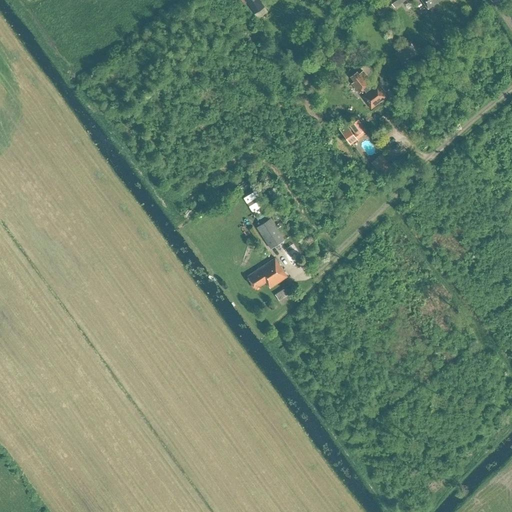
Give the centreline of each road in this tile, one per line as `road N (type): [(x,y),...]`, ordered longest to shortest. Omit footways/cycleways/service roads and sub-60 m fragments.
road 1 (track): [(333,258),(511,90)]
road 2 (track): [(251,323),(394,511)]
road 3 (track): [(511,371),(386,206)]
road 4 (track): [(422,511),(511,423)]
